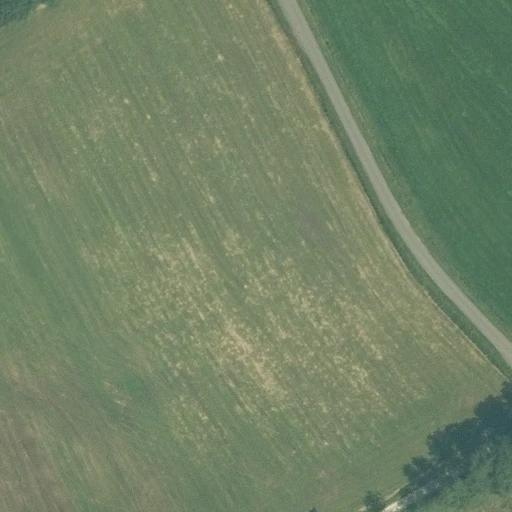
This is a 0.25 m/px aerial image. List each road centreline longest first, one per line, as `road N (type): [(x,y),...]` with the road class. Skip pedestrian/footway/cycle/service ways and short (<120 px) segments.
road 1 (unclassified): [(511,353),(405,233),(287,0)]
road 2 (track): [(382,511),(511,433)]
